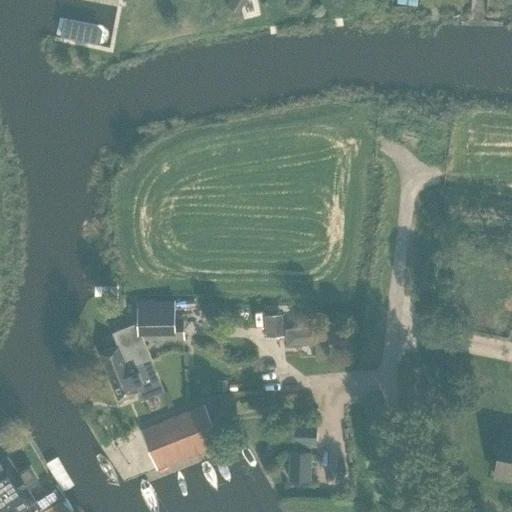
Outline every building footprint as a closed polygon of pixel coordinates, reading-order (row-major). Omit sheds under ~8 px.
[(109,376),(151,359),(152,359),(144,339),(184,338),(184,320),(175,321),(175,300),(137,301),(138,321),(136,321),(137,322),(113,332),(118,344),(99,352),(109,376)] [(212,303),(209,303),(205,310),(208,317),(217,317),(221,310),(217,303),(212,303)] [(266,338),(282,337),(280,315),(264,316),(266,338)] [(151,359),(109,376),(108,376),(118,400),(137,392),(140,400),(164,390),(151,359)] [(157,468),(220,443),(205,404),(141,429),(157,468)] [(316,442),(317,426),(292,425),(292,442),(316,442)] [(511,430),(504,429),(494,476),(511,479),(511,430)] [(311,479),(312,451),(290,450),(289,479),(311,479)] [(16,511),(35,499),(5,455),(0,457),(0,490),(14,511),(16,511)] [(65,496),(56,483),(49,487),(58,500),(65,496)] [(0,511),(14,511),(0,490),(0,511)]
